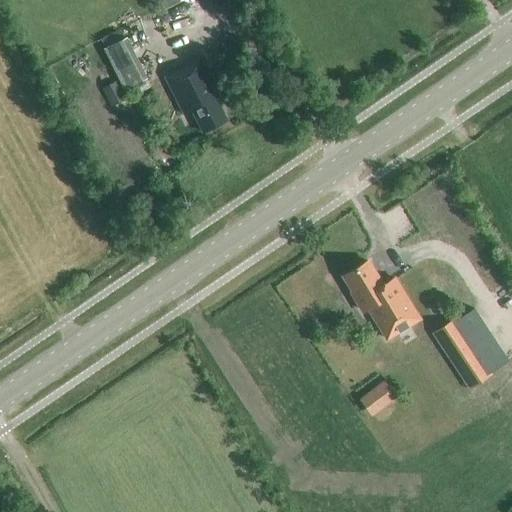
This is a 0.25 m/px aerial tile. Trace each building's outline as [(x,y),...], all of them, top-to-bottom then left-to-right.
[(222,0),(232,18),(247,9),(242,0),(222,0)] [(105,49),(110,60),(122,88),(145,77),(126,39),(105,49)] [(202,132),(226,121),(215,98),(220,96),(201,58),(165,76),(183,114),(192,110),(202,132)] [(358,302),(363,310),(367,308),(387,340),(420,319),(395,278),(382,286),(368,262),(343,277),(358,302)] [(438,276),(422,286),(434,305),(450,295),(438,276)] [(455,321),(435,334),(452,361),(472,391),(492,377),(455,321)] [(365,412),(395,398),(386,379),(356,393),(365,412)]
